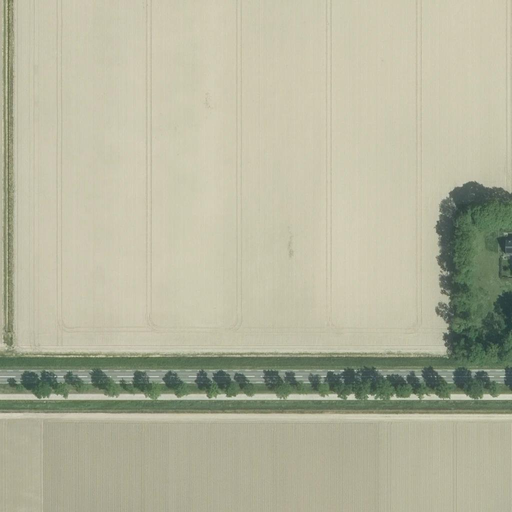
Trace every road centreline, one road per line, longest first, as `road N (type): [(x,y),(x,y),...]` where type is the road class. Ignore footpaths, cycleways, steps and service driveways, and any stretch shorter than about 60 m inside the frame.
road 1 (track): [(0,417),(511,418)]
road 2 (secondary): [(511,377),(0,377)]
